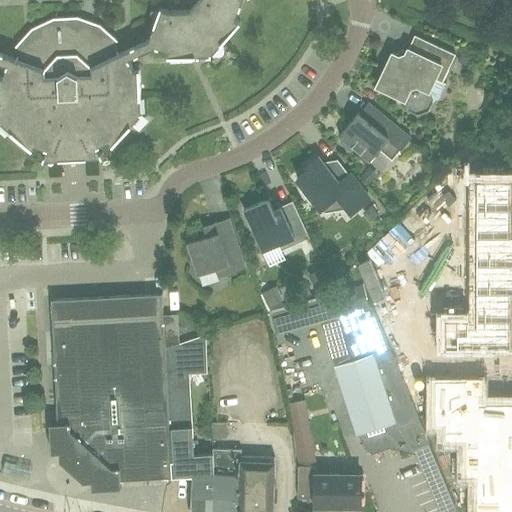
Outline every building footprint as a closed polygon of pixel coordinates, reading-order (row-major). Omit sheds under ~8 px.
[(198,0),(190,9),(169,10),(161,7),(149,39),(119,53),(115,44),(119,40),(101,24),(78,16),(54,17),(32,28),(16,46),(20,49),(16,58),(0,52),(0,62),(7,65),(3,77),(0,76),(0,120),(0,121),(32,150),(36,146),(47,149),(43,160),(44,160),(102,157),(103,157),(98,147),(109,142),(113,145),(142,114),(142,113),(140,70),(135,70),(129,59),(156,47),(168,51),(168,56),(211,54),(212,54),(241,22),(237,18),(243,0),(198,0)] [(442,81),(455,53),(415,34),(406,52),(399,55),(393,52),(377,85),(404,98),(408,109),(418,114),(429,110),(433,100),(430,89),(435,78),(442,81)] [(458,61),(464,64),(469,55),(463,52),(458,61)] [(411,137),(369,102),(360,112),(359,112),(340,135),(344,138),(341,141),(351,149),(353,146),(370,160),(380,148),(392,159),(401,148),(411,137)] [(510,131),(499,131),(498,162),(510,162),(510,131)] [(431,208),(494,146),(486,138),(423,200),(431,208)] [(327,166),(319,156),(307,165),(310,168),(298,177),(305,188),(302,190),(310,201),(313,198),(321,208),(338,195),(352,213),(369,199),(337,158),(327,166)] [(511,179),(511,167),(479,167),(479,179),(511,179)] [(368,186),(376,176),(368,169),(360,179),(368,186)] [(274,209),(269,197),(244,209),(263,251),(279,244),(282,251),(310,237),(293,200),(274,209)] [(468,201),(445,201),(444,213),(468,213),(468,201)] [(379,215),(374,209),(366,216),(371,222),(379,215)] [(217,269),(220,276),(246,268),(233,228),(189,242),(199,275),(217,269)] [(511,240),(455,240),(455,355),(511,355),(511,240)] [(370,308),(363,284),(332,292),(332,289),(316,296),(318,304),(271,317),(275,329),(336,311),(338,317),(370,308)] [(172,462),(166,348),(169,348),(177,343),(175,289),(160,287),(50,292),(58,423),(50,423),(52,453),(60,452),(60,460),(84,482),(92,481),(92,489),(122,488),(121,480),(172,477),(172,462)] [(279,302),(273,289),(263,293),(269,307),(279,302)] [(193,461),(194,461),(194,456),(190,374),(208,373),(206,335),(207,335),(206,334),(205,335),(177,343),(169,348),(166,348),(172,462),(193,461)] [(418,418),(393,359),(389,348),(334,366),(357,434),(391,422),(393,430),(420,421),(419,418),(418,418)] [(511,397),(455,398),(455,422),(479,422),(479,497),(511,496),(511,397)] [(315,401),(298,404),(304,439),(320,436),(315,401)] [(228,422),(211,421),(211,438),(228,438),(228,422)] [(272,511),(275,456),(242,454),(242,449),(213,448),(214,454),(215,472),(216,472),(215,511),(272,511)] [(193,471),(193,476),(192,511),(215,511),(216,472),(215,472),(214,454),(194,456),(194,461),(193,461),(193,471)] [(360,506),(361,474),(316,473),(316,465),(298,464),(298,497),(315,497),(315,506),(360,506)]
